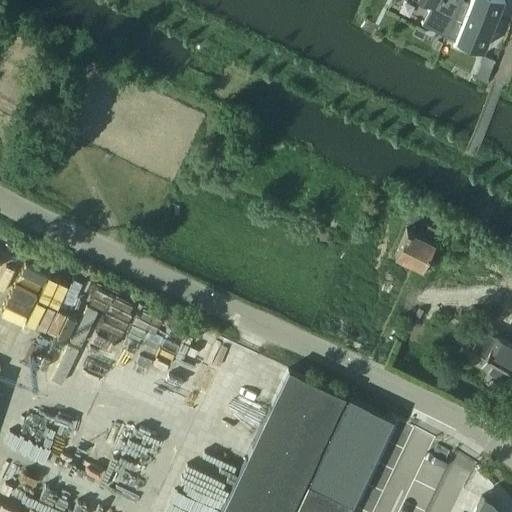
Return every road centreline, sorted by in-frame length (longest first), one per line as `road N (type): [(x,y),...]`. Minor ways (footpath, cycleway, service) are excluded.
road 1 (unclassified): [(511,459),(466,427),(0,202)]
road 2 (unknown): [(207,441),(117,403),(50,394),(10,397),(0,408)]
road 3 (unknown): [(264,332),(207,441)]
